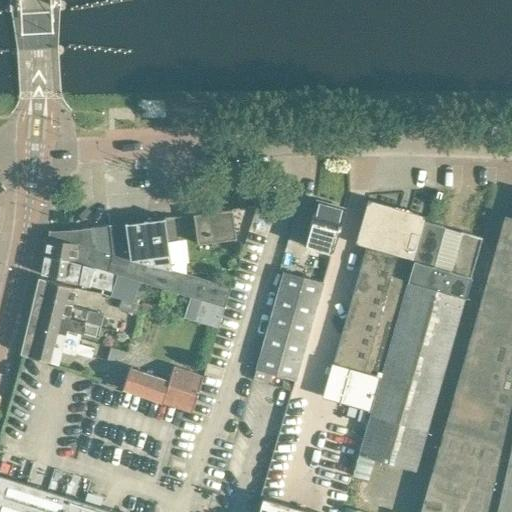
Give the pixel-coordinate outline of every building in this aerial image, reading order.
[(14,13),(62,11),(64,10),(66,7),(66,5),(66,4),(65,3),(62,1),(57,2),(13,4),(9,4),(6,6),(5,9),(5,12),(6,12),(7,13),(8,14),(10,14),(14,13)] [(14,49),(12,51),(12,53),(13,56),(16,58),(17,58),(60,55),(61,55),(62,55),(63,54),(64,53),(64,50),(62,47),(60,46),(16,48),(14,49)] [(335,353),(332,363),(349,368),(339,402),(370,410),(380,377),(424,221),(425,215),(367,199),(362,216),(354,243),(367,247),(337,354),(335,353)] [(314,207),(303,245),(331,253),(343,211),(344,209),(326,204),(316,201),(314,207)] [(236,238),(232,209),(221,210),(193,214),(197,243),(236,238)] [(511,511),(511,217),(504,215),(420,511),(511,511)] [(128,258),(172,270),(165,218),(165,217),(164,217),(162,217),(163,218),(147,220),(146,219),(143,220),(143,221),(127,223),(127,222),(124,222),(124,223),(123,223),(128,258)] [(380,377),(352,475),(367,480),(373,459),(415,471),(482,238),(481,238),(460,231),(449,270),(433,266),(444,227),(424,221),(380,377)] [(108,225),(107,225),(111,254),(128,258),(123,223),(110,225),(110,224),(108,224),(108,225)] [(91,227),(95,250),(103,252),(103,251),(111,254),(107,225),(93,227),(93,226),(91,227)] [(48,237),(69,242),(78,244),(78,246),(95,250),(91,227),(73,230),(73,229),(72,229),(71,229),(71,230),(69,230),(50,231),(50,230),(48,230),(48,231),(49,231),(48,237)] [(103,252),(95,250),(78,246),(78,244),(69,242),(48,237),(47,237),(43,256),(75,263),(83,265),(102,269),(225,307),(231,287),(172,270),(128,258),(111,254),(103,251),(103,252)] [(40,274),(102,288),(105,276),(101,275),(102,269),(83,265),(75,263),(43,256),(40,274)] [(283,272),(256,368),(295,379),(322,283),(283,272)] [(76,286),(39,277),(32,308),(86,322),(101,326),(104,314),(71,305),(76,286)] [(128,287),(126,298),(139,301),(142,302),(144,291),(128,287)] [(139,301),(126,298),(121,296),(119,306),(136,311),(139,301)] [(98,336),(101,326),(86,322),(32,308),(28,323),(65,333),(80,337),(82,332),(98,336)] [(80,337),(65,333),(28,323),(21,353),(58,363),(61,350),(76,354),(76,352),(93,357),(95,347),(79,342),(80,337)] [(111,345),(107,358),(116,358),(128,350),(111,345)] [(175,366),(170,382),(129,368),(122,388),(192,411),(198,391),(203,375),(175,366)] [(0,511),(118,511),(0,474),(0,511)] [(262,497),(257,511),(298,511),(299,508),(262,497)]
